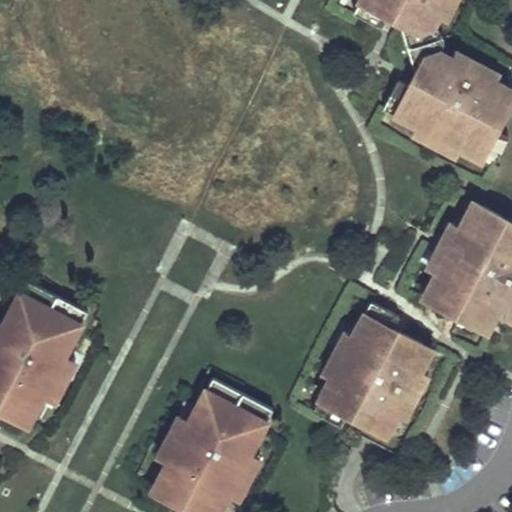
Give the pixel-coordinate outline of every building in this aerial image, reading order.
[(397,81),(381,110),(416,128),(434,137),(441,141),(459,150),(492,168),(507,139),(496,133),(511,103),(511,90),(495,82),(477,72),(470,69),(452,59),(449,57),(446,55),(443,52),(441,49),(438,44),(437,41),(436,39),(436,35),(436,31),(436,28),(437,24),(438,21),(440,16),(448,0),(361,0),(355,14),(383,29),(390,16),(401,22),(414,76),(408,87),(397,81)] [(458,3),(452,0),(448,0),(440,16),(448,20),(458,3)] [(474,60),(456,51),(452,59),(470,69),(474,60)] [(499,74),(481,64),(477,72),(495,82),(499,74)] [(434,137),(416,128),(412,136),(430,145),(434,137)] [(459,150),(441,141),(437,149),(455,158),(459,150)] [(495,211),(474,200),(451,246),(445,257),(441,263),(436,274),(423,299),(461,319),(477,327),(487,332),(497,314),(511,321),(511,244),(511,242),(511,220),(510,219),(495,211)] [(511,210),(499,203),(495,211),(510,219),(511,215),(511,210)] [(443,241),(437,252),(445,257),(451,246),(443,241)] [(433,259),(428,270),(436,274),(441,263),(433,259)] [(88,311),(27,279),(5,323),(2,321),(0,324),(0,412),(27,427),(43,397),(46,398),(68,356),(65,354),(88,311)] [(412,321),(371,300),(350,340),(342,356),(339,363),(331,378),(314,410),(381,445),(399,411),(407,395),(411,389),(419,373),(432,348),(405,334),(412,321)] [(477,327),(461,319),(457,327),(472,335),(477,327)] [(350,340),(342,336),(334,352),(342,356),(350,340)] [(59,383),(63,375),(67,377),(76,360),(68,356),(46,398),(54,402),(63,385),(59,383)] [(339,363),(331,359),(323,374),(331,378),(339,363)] [(427,377),(419,373),(411,389),(419,393),(427,377)] [(254,455),(250,453),(274,410),(214,378),(191,421),(188,419),(165,462),(168,463),(152,493),(182,509),(180,511),(219,511),(228,496),(231,497),(254,455)] [(415,399),(407,395),(399,411),(407,415),(415,399)] [(171,433),(174,435),(170,442),(166,440),(157,458),(165,462),(188,419),(180,415),(171,433)] [(261,459),(254,455),(231,497),(239,501),(248,484),(244,482),(248,475),(252,476),(261,459)]
